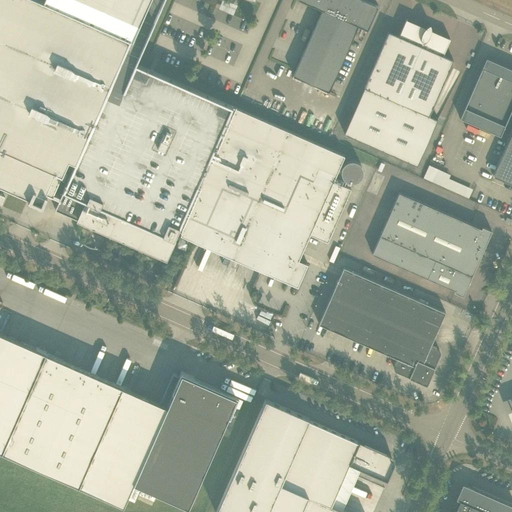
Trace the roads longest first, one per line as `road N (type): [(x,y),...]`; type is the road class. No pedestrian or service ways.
road 1 (unclassified): [(446,436),(0,239)]
road 2 (unknown): [(112,183),(171,200),(202,135),(189,115),(144,102)]
road 3 (unclassified): [(446,436),(511,286)]
